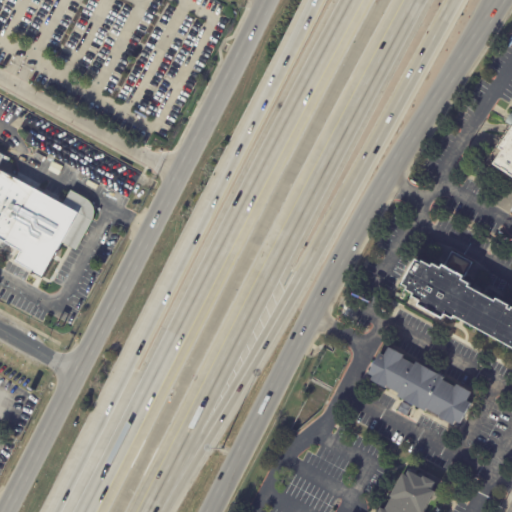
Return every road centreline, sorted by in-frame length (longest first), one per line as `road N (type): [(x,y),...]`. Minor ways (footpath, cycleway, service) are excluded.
road 1 (motorway): [(150,511),(452,0)]
road 2 (secondary): [(208,511),(383,175),(495,0)]
road 3 (motorway): [(352,0),(84,511)]
road 4 (motorway): [(144,511),(408,0)]
road 5 (secondary): [(264,0),(2,511)]
road 6 (motorway): [(313,0),(52,511)]
